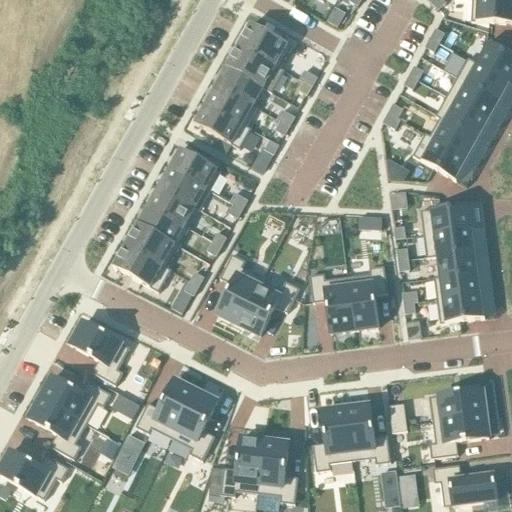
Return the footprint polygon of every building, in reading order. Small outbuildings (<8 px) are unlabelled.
[(351,0),(349,4),(358,9),(363,0),(351,0)] [(440,0),(438,0),(432,7),(439,13),(446,5),(440,0)] [(472,0),(471,25),(511,26),(511,1),(479,0),(467,0),(472,0)] [(239,48),(239,49),(284,75),(285,74),(281,72),(292,50),(290,49),(251,27),(249,30),(239,48)] [(435,31),(430,42),(439,47),(445,37),(435,31)] [(430,42),(425,50),(434,55),(439,47),(430,42)] [(468,61),(468,62),(511,86),(511,58),(488,45),(476,65),(468,61)] [(229,67),(227,70),(272,95),(274,92),(284,75),(239,49),(229,67)] [(511,86),(468,62),(457,80),(500,105),(511,87),(511,88),(511,86)] [(218,85),(217,88),(254,109),(263,91),(272,96),(272,95),(227,70),(218,85)] [(414,70),(409,78),(418,83),(423,75),(414,70)] [(305,73),(300,83),(303,85),(312,90),(318,80),(305,73)] [(409,78),(404,87),(413,92),(418,83),(409,78)] [(457,80),(447,99),(490,124),(500,105),(457,80)] [(303,85),(298,94),(307,99),(312,90),(303,85)] [(207,105),(206,107),(251,133),(252,132),(248,129),(258,111),(254,109),(217,88),(216,88),(207,105)] [(435,119),(439,121),(479,143),(490,124),(447,99),(435,119)] [(206,107),(195,127),(237,151),(240,152),(251,133),(206,107)] [(393,107),(388,116),(397,121),(402,112),(393,107)] [(283,113),(277,123),(281,125),(290,130),(295,120),(283,113)] [(388,116),(383,125),(395,133),(401,122),(397,121),(388,116)] [(426,136),(425,137),(468,161),(479,143),(439,121),(430,138),(426,136)] [(281,125),(276,134),(280,136),(285,139),(290,130),(281,125)] [(425,137),(413,159),(457,183),(468,161),(425,137)] [(270,143),(265,153),(274,158),(279,148),(270,143)] [(181,151),(170,171),(211,194),(222,175),(217,172),(207,167),(181,151)] [(211,159),(207,167),(217,172),(221,165),(211,159)] [(169,172),(159,190),(200,213),(210,196),(210,195),(211,194),(170,171),(169,172)] [(159,191),(149,208),(190,232),(190,231),(186,229),(195,212),(200,214),(200,213),(159,190),(159,191)] [(235,198),(230,206),(234,208),(243,213),(248,203),(236,196),(235,198)] [(482,206),(420,214),(424,238),(485,230),(482,206)] [(138,227),(179,251),(180,249),(189,233),(190,232),(149,208),(148,209),(138,227)] [(234,208),(229,217),(238,222),(243,213),(234,208)] [(137,229),(126,248),(171,274),(172,273),(168,271),(178,253),(179,251),(138,227),(137,229)] [(404,230),(394,231),(396,242),(406,241),(404,230)] [(485,230),(424,238),(427,260),(436,259),(476,253),(473,233),(485,231),(485,230)] [(213,245),(222,250),(227,241),(218,236),(213,245)] [(213,245),(207,254),(217,260),(222,251),(222,250),(213,245)] [(115,268),(114,270),(133,281),(159,296),(160,294),(170,276),(171,274),(126,248),(125,250),(115,268)] [(407,251),(397,253),(398,263),(408,262),(407,251)] [(476,253),(436,259),(438,279),(479,274),(476,253)] [(232,288),(218,317),(239,328),(240,329),(262,284),(264,281),(243,270),(245,265),(232,258),(229,264),(221,281),(220,282),(232,288)] [(408,262),(398,263),(400,273),(410,272),(408,262)] [(348,280),(354,334),(379,331),(375,298),(388,296),(384,269),(369,271),(370,277),(348,280)] [(479,274),(438,279),(434,280),(437,302),(482,296),(479,274)] [(190,285),(199,290),(205,281),(195,276),(190,285)] [(325,277),(310,279),(313,306),(327,304),(329,319),(331,337),(353,334),(354,334),(348,280),(325,283),(325,277)] [(262,284),(240,329),(260,339),(275,310),(287,316),(300,292),(286,285),(281,294),(262,284)] [(190,285),(185,294),(194,299),(199,290),(190,285)] [(416,294),(402,296),(404,306),(414,305),(418,304),(416,294)] [(482,296),(437,302),(440,327),(485,320),(482,296)] [(414,305),(404,306),(405,316),(415,315),(414,305)] [(83,326),(70,348),(99,364),(92,376),(109,385),(116,389),(123,376),(118,373),(130,352),(83,325),(83,326)] [(40,401),(87,427),(98,408),(104,411),(111,397),(109,396),(87,384),(81,396),(52,380),(40,401)] [(139,423),(136,430),(149,437),(152,432),(172,442),(196,394),(175,383),(160,412),(148,406),(139,423)] [(436,399),(430,400),(432,423),(486,417),(483,393),(482,393),(469,395),(436,399)] [(196,394),(172,442),(192,452),(189,457),(203,464),(215,440),(203,434),(218,405),(196,394)] [(40,401),(29,422),(57,438),(51,450),(74,463),(82,450),(76,447),(87,427),(40,401)] [(404,406),(389,408),(392,435),(407,433),(404,406)] [(346,411),(353,465),(375,462),(376,468),(391,466),(387,439),(381,440),(374,441),(370,408),(368,408),(346,411)] [(321,447),(313,448),(316,476),(331,474),(330,467),(353,465),(346,411),(322,414),(325,434),(326,447),(321,447)] [(435,446),(429,447),(431,462),(458,459),(458,455),(457,445),(489,441),(489,438),(486,417),(432,423),(432,424),(435,446)] [(145,445),(129,437),(112,470),(128,478),(145,445)] [(224,471),(220,498),(225,499),(228,499),(235,500),(236,494),(259,497),(264,443),(241,440),(237,473),(224,471)] [(264,443),(259,497),(281,500),(280,506),(295,508),(298,481),(284,479),(288,446),(265,443),(264,443)] [(10,453),(0,471),(0,477),(45,503),(56,483),(62,485),(69,472),(46,458),(40,470),(10,453)] [(460,468),(432,472),(434,487),(440,486),(443,510),(444,511),(483,506),(498,504),(494,476),(461,480),(460,468)] [(396,474),(381,475),(383,493),(385,510),(400,508),(398,491),(396,474)]
